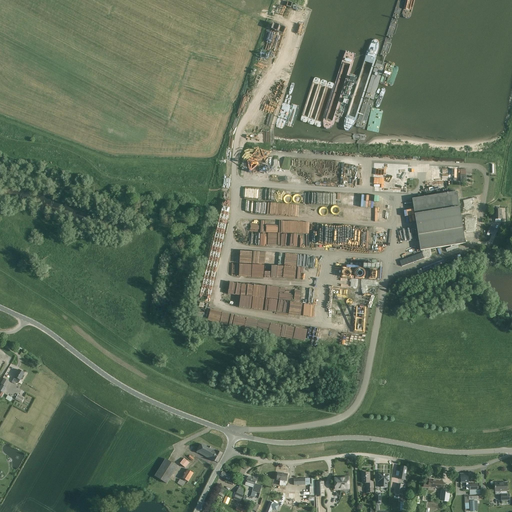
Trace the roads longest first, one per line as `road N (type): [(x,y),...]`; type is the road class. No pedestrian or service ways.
road 1 (tertiary): [(511,450),(234,434)]
road 2 (tertiary): [(234,434),(140,397),(0,307)]
road 3 (unclassified): [(228,450),(277,462),(353,454),(394,459)]
